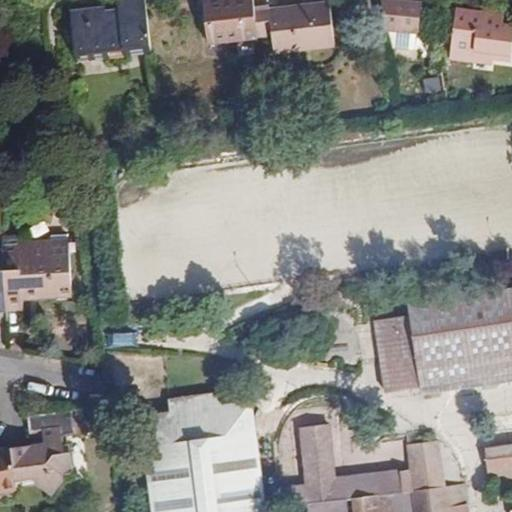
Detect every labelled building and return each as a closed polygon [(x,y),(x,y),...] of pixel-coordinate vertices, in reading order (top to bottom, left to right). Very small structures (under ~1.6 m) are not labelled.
[(151,51),(145,0),(117,0),(119,10),(96,12),(96,9),(72,11),(75,37),(88,36),(90,58),(110,56),(109,50),(124,49),(124,55),(151,51)] [(254,8),(253,0),(209,0),(205,1),(209,43),(239,40),(255,38),(257,38),(254,8)] [(419,32),(423,3),(388,0),(381,0),(386,29),(419,32)] [(257,38),(272,36),(274,52),(335,46),(331,4),(269,10),(269,7),(254,8),(257,38)] [(498,22),(499,13),(456,8),(449,59),(475,62),(476,52),(494,54),(511,55),(511,22),(505,22),(498,22)] [(88,36),(75,37),(77,60),(90,58),(88,36)] [(256,53),(255,38),(239,40),(240,55),(256,53)] [(476,52),(475,62),(493,64),(494,54),(476,52)] [(265,128),(263,112),(243,114),(245,130),(265,128)] [(19,238),(2,239),(2,251),(5,310),(24,309),(24,301),(24,298),(23,288),(37,287),(38,297),(56,296),(55,286),(72,285),(69,242),(51,243),(20,244),(19,238)] [(55,286),(56,296),(73,295),(72,285),(55,286)] [(511,286),(407,302),(409,316),(417,374),(446,369),(448,384),(462,382),(459,367),(511,358),(511,286)] [(23,288),(24,298),(38,297),(37,287),(23,288)] [(417,374),(409,316),(373,322),(385,393),(419,387),(419,388),(448,384),(446,369),(417,374)] [(511,358),(459,367),(462,382),(511,373),(511,358)] [(511,373),(462,382),(463,389),(511,381),(511,373)] [(170,400),(172,413),(223,405),(221,393),(170,400)] [(223,405),(172,413),(142,417),(153,511),(267,511),(254,401),(223,405)] [(76,434),(73,410),(28,415),(29,432),(43,431),(43,438),(76,434)] [(277,508),(351,500),(412,492),(447,487),(440,438),(404,443),(408,468),(399,469),(336,476),(330,423),(299,427),(305,485),(274,488),(277,508)] [(56,442),(11,447),(16,483),(35,481),(36,486),(52,498),(64,482),(64,476),(73,464),(71,452),(64,453),(64,444),(60,445),(56,442)] [(511,511),(511,444),(484,448),(488,483),(511,479),(511,511)] [(0,492),(17,490),(17,489),(16,483),(11,447),(0,448),(0,492)] [(35,481),(16,483),(17,489),(36,486),(35,481)] [(465,484),(447,487),(451,508),(468,505),(465,484)] [(451,511),(451,508),(447,487),(412,492),(351,500),(352,511),(451,511)]
